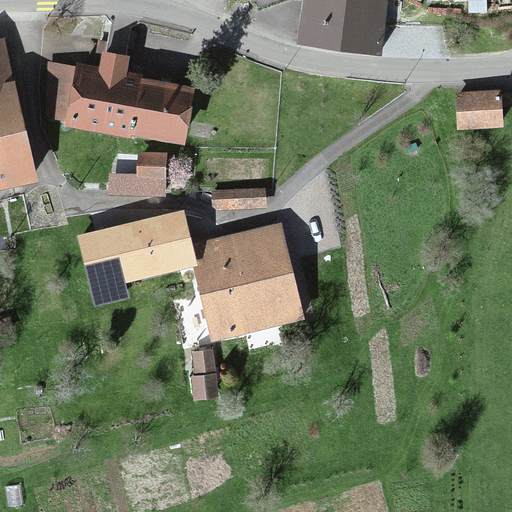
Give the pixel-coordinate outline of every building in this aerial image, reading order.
[(382,0),(303,0),(300,40),(394,50),(398,12),(381,10),(382,0)] [(0,184),(37,176),(6,40),(0,41),(0,184)] [(101,73),(48,65),(48,118),(184,140),(192,87),(125,77),(128,57),(104,54),(101,73)] [(511,93),(456,95),(458,128),(489,126),(489,113),(502,113),(502,109),(511,109),(511,93)] [(165,157),(138,157),(137,196),(164,197),(165,157)] [(263,190),(212,191),(212,208),(263,207),(263,190)] [(78,218),(95,283),(191,258),(207,254),(204,243),(199,225),(185,228),(180,205),(112,222),(109,210),(78,218)] [(275,225),(204,243),(207,254),(191,258),(213,340),(300,317),(275,225)]
